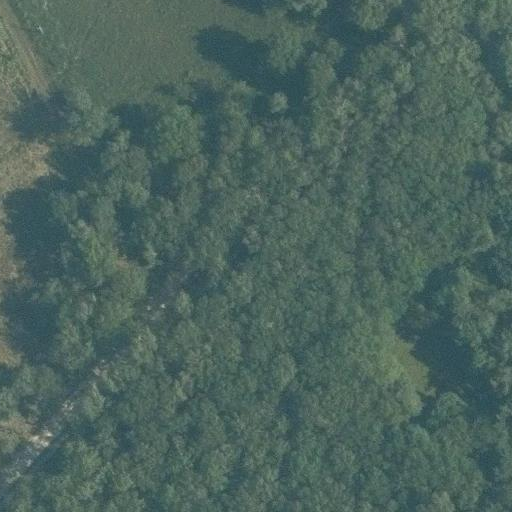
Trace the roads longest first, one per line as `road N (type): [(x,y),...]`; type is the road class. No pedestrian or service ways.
road 1 (track): [(418,0),(386,57),(0,484)]
road 2 (track): [(0,0),(156,309)]
